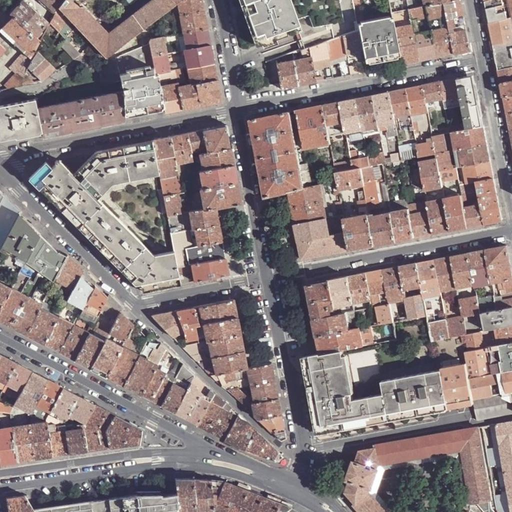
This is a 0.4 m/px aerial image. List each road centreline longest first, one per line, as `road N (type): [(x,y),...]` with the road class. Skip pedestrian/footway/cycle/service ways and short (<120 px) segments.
road 1 (residential): [(237,110),(483,56)]
road 2 (residential): [(511,231),(269,279)]
road 3 (residential): [(0,161),(237,110)]
road 4 (tertiary): [(210,450),(0,338)]
road 5 (residential): [(134,305),(298,461)]
road 6 (tertiary): [(0,490),(192,466)]
road 7 (residential): [(0,172),(134,305)]
road 8 (residential): [(303,451),(269,279)]
road 9 (residential): [(269,279),(237,110)]
road 10 (residential): [(483,56),(511,208)]
road 11 (residential): [(303,451),(451,428)]
road 12 (residential): [(134,305),(269,279)]
